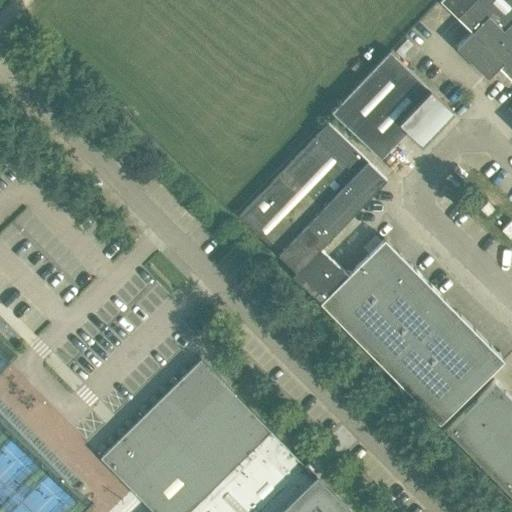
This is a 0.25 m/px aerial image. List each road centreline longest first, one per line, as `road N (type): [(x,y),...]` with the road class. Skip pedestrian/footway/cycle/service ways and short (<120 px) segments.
road 1 (unclassified): [(443,511),(0,59)]
road 2 (residential): [(511,160),(493,142),(458,141),(424,173),(422,208),(511,295)]
